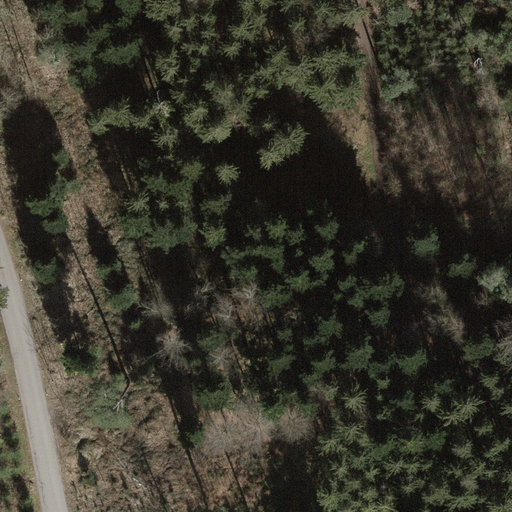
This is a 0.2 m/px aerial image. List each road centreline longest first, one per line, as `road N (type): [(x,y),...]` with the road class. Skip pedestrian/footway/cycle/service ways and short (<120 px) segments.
road 1 (track): [(511,436),(483,400),(414,263),(356,0)]
road 2 (residential): [(55,511),(0,272)]
